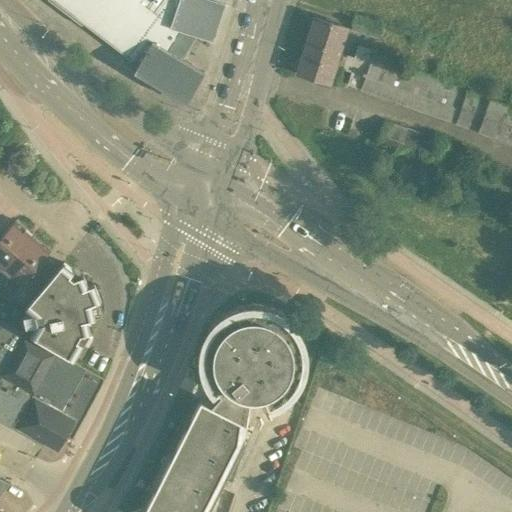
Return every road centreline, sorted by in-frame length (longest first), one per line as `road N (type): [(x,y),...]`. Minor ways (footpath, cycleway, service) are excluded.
road 1 (primary): [(511,373),(312,237),(207,178)]
road 2 (primary): [(210,225),(511,402)]
road 3 (primary): [(207,178),(114,120),(0,8)]
road 4 (primary): [(0,48),(94,156),(179,207)]
road 5 (tertiary): [(77,507),(115,439),(163,307)]
road 6 (tertiary): [(207,178),(266,0)]
